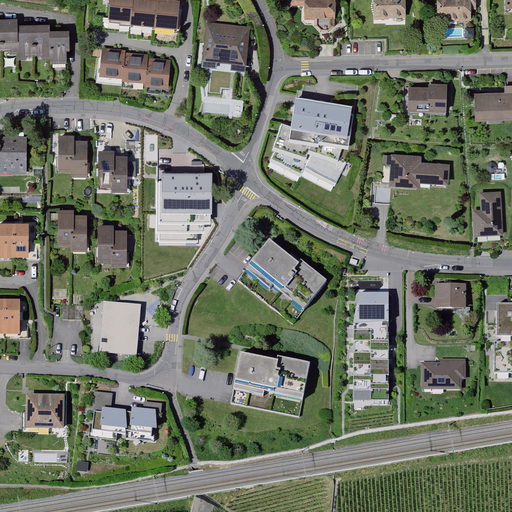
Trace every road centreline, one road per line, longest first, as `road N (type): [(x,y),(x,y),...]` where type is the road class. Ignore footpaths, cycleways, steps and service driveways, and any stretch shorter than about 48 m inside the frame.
road 1 (residential): [(511,263),(412,259),(349,242),(246,176)]
road 2 (residential): [(246,176),(169,124),(126,112),(0,108)]
road 3 (residential): [(511,60),(277,67)]
road 4 (residential): [(246,176),(177,308),(171,357),(160,373)]
road 5 (residential): [(160,373),(135,379),(0,366)]
road 6 (unclassified): [(160,373),(197,472),(200,507)]
